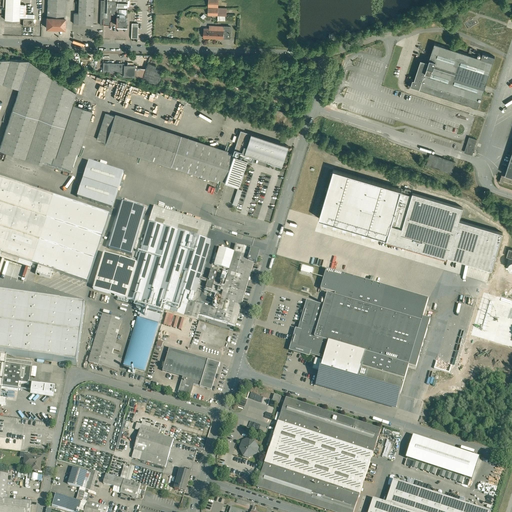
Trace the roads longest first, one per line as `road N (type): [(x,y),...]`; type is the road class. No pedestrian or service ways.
road 1 (unclassified): [(236,368),(324,62),(306,54),(0,41)]
road 2 (unclassified): [(236,368),(511,458)]
road 3 (unclassified): [(39,511),(77,377),(221,415)]
road 4 (unknown): [(128,170),(82,299),(125,314),(121,341)]
road 5 (unknown): [(103,105),(210,135),(235,125),(302,147)]
road 6 (unknown): [(453,268),(399,442)]
